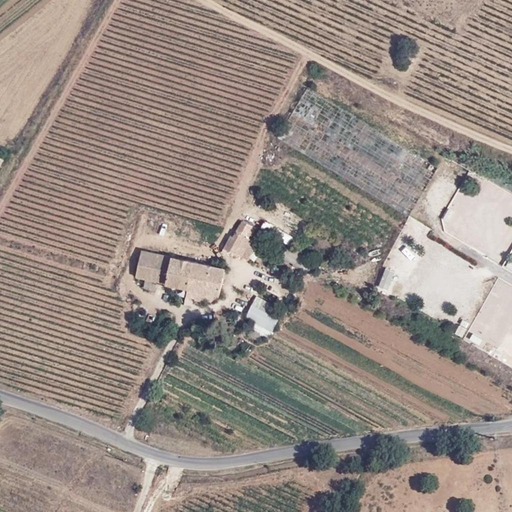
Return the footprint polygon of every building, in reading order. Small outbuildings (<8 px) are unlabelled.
[(308,88),(279,137),(407,212),(439,164),(308,88)] [(485,180),(482,186),(493,190),(495,184),(485,180)] [(469,209),(474,195),(458,190),(453,204),(469,209)] [(281,204),(279,211),(291,214),(293,208),(281,204)] [(266,219),(263,226),(271,229),(274,222),(266,219)] [(230,234),(225,247),(248,260),(256,243),(249,238),(256,226),(242,220),(234,234),(230,234)] [(474,237),(470,244),(482,251),(486,244),(474,237)] [(165,253),(143,249),(137,275),(146,277),(144,287),(156,290),(165,253)] [(228,263),(172,251),(167,281),(221,293),(228,263)] [(379,284),(389,286),(394,267),(384,264),(379,284)] [(284,306),(256,293),(245,316),(273,329),(284,306)] [(455,331),(463,335),(469,320),(462,317),(455,331)] [(468,337),(480,342),(483,335),(471,330),(468,337)]
